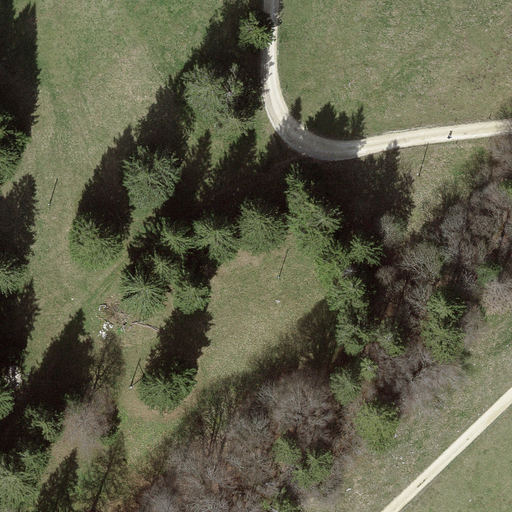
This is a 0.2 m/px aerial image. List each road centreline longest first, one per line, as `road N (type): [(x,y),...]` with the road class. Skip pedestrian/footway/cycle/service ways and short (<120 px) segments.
road 1 (track): [(273,0),(270,72),(301,141),(343,150),(511,126)]
road 2 (track): [(511,393),(386,511)]
